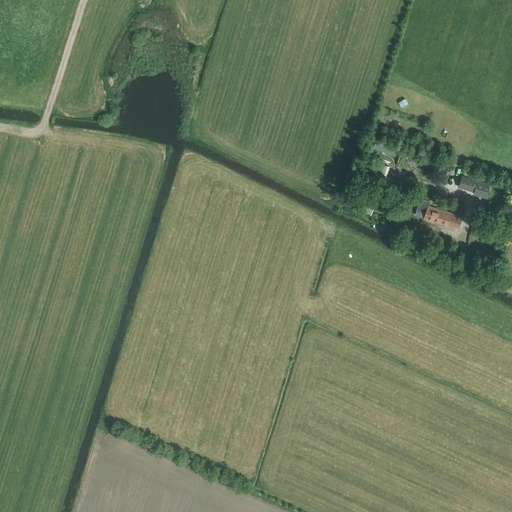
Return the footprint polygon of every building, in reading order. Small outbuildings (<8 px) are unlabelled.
[(398,149),(377,141),(374,148),(395,156),(398,149)] [(378,174),(387,176),(389,165),(379,163),(378,174)] [(487,198),(491,184),(462,175),(458,187),(474,192),(473,194),(487,198)] [(377,188),(383,190),(386,178),(381,176),(377,188)] [(389,195),(401,198),(406,182),(394,179),(389,195)] [(362,193),(373,197),(375,191),(364,187),(362,193)] [(459,228),(461,224),(462,219),(452,216),(452,214),(429,206),(431,201),(421,198),(417,211),(426,213),(424,219),(455,229),(455,227),(459,228)] [(365,212),(346,204),(344,210),(363,218),(365,212)] [(424,237),(411,231),(406,242),(420,248),(424,237)] [(482,265),(496,271),(497,267),(484,261),(482,265)]
